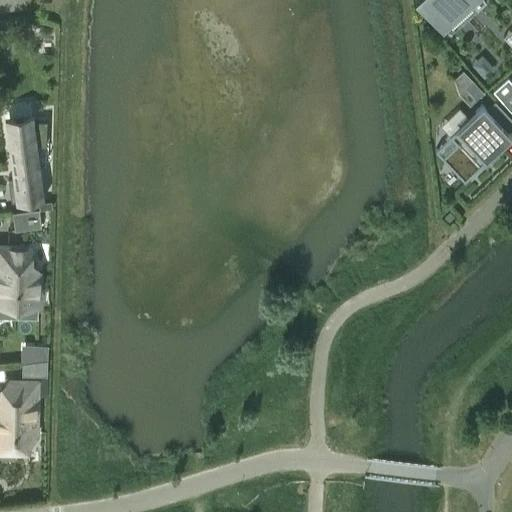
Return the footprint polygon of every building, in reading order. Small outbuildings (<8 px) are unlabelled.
[(420,0),(442,24),(469,0),(477,9),(486,1),(485,0),(420,0)] [(463,69),(453,78),(458,93),(465,86),(476,98),(484,91),(473,79),(463,69)] [(511,89),(511,81),(508,76),(492,90),(501,99),(511,89)] [(511,135),(482,105),(435,149),(464,180),(511,135)] [(32,112),(5,116),(9,144),(13,176),(8,177),(9,185),(14,185),(16,200),(43,196),(36,145),(46,145),(47,120),(33,119),(32,112)] [(52,207),(52,202),(51,200),(38,202),(39,209),(52,207)] [(39,208),(12,212),(14,229),(41,226),(39,208)] [(13,309),(17,313),(31,313),(35,309),(35,303),(38,303),(39,271),(28,271),(29,246),(0,245),(0,302),(13,303),(13,309)] [(35,344),(34,361),(47,359),(48,345),(35,344)] [(47,375),(47,359),(34,361),(22,363),(22,375),(47,375)] [(0,403),(0,455),(1,456),(4,457),(5,458),(7,458),(10,457),(12,456),(13,455),(15,453),(16,452),(17,450),(17,449),(18,447),(20,447),(20,433),(35,433),(36,381),(10,380),(9,404),(0,403)]
